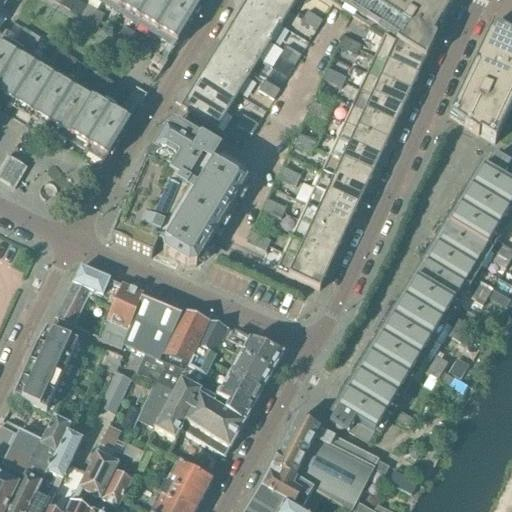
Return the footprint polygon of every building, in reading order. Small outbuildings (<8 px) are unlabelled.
[(98,0),(176,46),(177,47),(199,10),(181,0),(98,0)] [(281,28),(291,10),(274,0),(248,0),(245,6),(281,28)] [(274,0),(291,10),(297,0),(274,0)] [(452,5),(443,0),(321,0),(370,30),(384,38),(425,63),(443,24),(441,22),(452,5)] [(270,45),(281,28),(245,6),(234,23),(270,45)] [(81,20),(89,25),(96,13),(88,8),(81,20)] [(104,17),(96,13),(89,25),(97,29),(104,17)] [(308,29),(315,18),(307,14),(301,24),(308,29)] [(315,18),(308,29),(316,33),(322,23),(315,18)] [(259,62),(270,45),(234,23),(223,40),(259,62)] [(511,38),(492,26),(449,118),(477,140),(479,137),(494,146),(511,107),(511,38)] [(118,42),(126,47),(133,35),(125,30),(118,42)] [(31,36),(23,31),(16,43),(24,48),(31,36)] [(141,40),(133,35),(126,47),(134,51),(141,40)] [(32,52),(40,41),(31,36),(24,48),(32,52)] [(347,54),(352,43),(342,38),(337,49),(347,54)] [(384,38),(374,60),(417,80),(425,63),(384,38)] [(248,80),(259,62),(223,40),(213,58),(248,80)] [(352,43),(347,54),(356,58),(362,47),(352,43)] [(129,126),(128,125),(0,47),(0,97),(107,162),(129,126)] [(287,63),(293,53),(285,48),(279,58),(287,63)] [(68,58),(60,53),(53,65),(61,70),(68,58)] [(293,53),(287,63),(295,68),(301,58),(293,53)] [(151,64),(161,71),(162,71),(167,64),(155,57),(151,64)] [(69,75),(76,63),(68,58),(61,70),(69,75)] [(238,97),(248,80),(213,58),(202,75),(238,97)] [(410,96),(417,80),(374,60),(366,76),(410,96)] [(332,86),(337,75),(327,71),(322,82),(332,86)] [(105,80),(97,75),(90,87),(98,92),(105,80)] [(227,115),(238,97),(202,75),(191,92),(227,115)] [(337,75),(332,86),(341,91),(346,80),(337,75)] [(402,113),(410,96),(366,76),(359,92),(402,113)] [(106,97),(114,85),(105,80),(98,92),(106,97)] [(265,98),(272,88),(264,83),(258,93),(265,98)] [(272,88),(265,98),(273,103),(280,92),(272,88)] [(216,133),(227,115),(191,92),(180,111),(216,133)] [(395,129),(402,113),(359,92),(351,109),(395,129)] [(139,109),(144,101),(132,95),(128,102),(139,109)] [(316,119),(322,108),(312,104),(307,115),(316,119)] [(322,108),(316,119),(326,124),(331,113),(322,108)] [(387,145),(395,129),(351,109),(344,125),(387,145)] [(244,133),(251,122),(243,117),(236,128),(244,133)] [(251,122),(244,133),(252,138),(258,127),(251,122)] [(380,162),(387,145),(344,125),(336,141),(380,162)] [(195,268),(212,240),(246,184),(199,155),(200,154),(166,134),(153,154),(154,155),(152,156),(150,158),(149,159),(148,162),(148,164),(148,166),(148,167),(145,165),(110,242),(129,250),(151,260),(157,246),(195,268)] [(301,152),(306,141),(297,137),(292,148),(301,152)] [(306,141),(301,152),(311,157),(316,146),(306,141)] [(372,178),(380,162),(336,141),(328,158),(372,178)] [(27,170),(7,158),(0,169),(0,182),(14,191),(27,170)] [(364,194),(372,178),(328,158),(321,174),(364,194)] [(334,419),(331,424),(335,426),(335,427),(335,428),(335,429),(335,430),(336,432),(337,432),(337,433),(339,433),(340,433),(341,433),(343,432),(344,431),(345,431),(367,445),(373,436),(374,436),(408,380),(421,388),(428,377),(437,382),(447,366),(435,359),(442,348),(431,342),(511,207),(511,174),(502,169),(503,168),(503,167),(503,165),(502,164),(501,163),(500,162),(499,162),(498,162),(497,162),(496,163),(495,163),(494,164),(490,162),(489,162),(484,171),(349,394),(337,414),(334,419)] [(286,185),(291,174),(282,170),(277,181),(286,185)] [(291,174),(286,185),(296,189),(301,178),(291,174)] [(357,211),(364,194),(321,174),(313,190),(357,211)] [(349,227),(357,211),(313,190),(306,207),(349,227)] [(272,217),(276,206),(267,202),(262,213),(272,217)] [(286,210),(276,206),(272,217),(281,221),(286,210)] [(342,243),(349,227),(306,207),(298,223),(342,243)] [(334,260),(342,243),(298,223),(291,239),(334,260)] [(256,250),(261,239),(252,234),(247,245),(256,250)] [(271,243),(261,239),(256,250),(266,254),(271,243)] [(327,276),(328,273),(334,260),(291,239),(283,256),(320,273),(327,276)] [(511,257),(511,254),(502,248),(492,264),(504,271),(511,257)] [(327,276),(320,273),(283,256),(275,273),(319,293),(327,276)] [(54,321),(99,342),(122,288),(110,282),(81,269),(54,321)] [(491,292),(480,285),(470,301),(481,308),(491,292)] [(145,297),(122,288),(99,342),(122,352),(145,297)] [(157,303),(145,297),(122,352),(135,355),(147,326),(157,303)] [(159,332),(170,308),(157,303),(147,326),(159,332)] [(147,326),(135,355),(147,358),(142,369),(139,376),(156,385),(158,385),(162,378),(180,386),(181,384),(187,372),(161,362),(184,314),(170,308),(159,332),(147,326)] [(209,324),(184,314),(161,362),(187,372),(188,370),(209,324)] [(469,329),(457,322),(447,338),(459,345),(469,329)] [(206,379),(228,333),(209,324),(188,370),(187,372),(181,384),(190,388),(197,375),(206,379)] [(85,348),(46,333),(36,349),(77,367),(85,348)] [(241,359),(272,375),(276,368),(277,368),(283,357),(271,352),(249,342),(234,335),(229,344),(244,352),(241,359)] [(77,367),(36,349),(28,366),(69,384),(77,367)] [(115,375),(118,367),(122,360),(107,355),(100,370),(115,375)] [(262,393),(272,375),(241,359),(232,374),(262,393)] [(69,384),(28,366),(21,383),(61,401),(69,384)] [(253,410),(262,393),(232,374),(223,391),(253,410)] [(117,413),(131,383),(116,375),(102,405),(117,413)] [(156,385),(138,423),(155,432),(180,386),(162,378),(158,385),(156,385)] [(61,401),(21,383),(13,400),(13,401),(14,401),(53,419),(61,401)] [(224,460),(243,426),(218,411),(221,405),(216,402),(190,388),(181,384),(180,386),(155,432),(154,434),(175,445),(181,435),(224,460)] [(243,426),(253,410),(223,391),(216,402),(221,405),(218,411),(243,426)] [(396,423),(408,430),(413,422),(401,415),(396,423)] [(44,439),(7,511),(29,511),(67,436),(70,429),(53,421),(44,439)] [(322,500),(343,511),(384,511),(378,508),(376,511),(364,511),(354,506),(371,473),(376,475),(376,474),(385,479),(390,470),(376,463),(338,443),(297,422),(296,424),(272,470),(273,471),(322,500)] [(0,511),(7,511),(44,439),(42,438),(39,444),(16,433),(17,430),(6,425),(5,427),(2,426),(0,430),(0,511)] [(48,511),(68,471),(82,443),(67,436),(29,511),(48,511)] [(71,502),(66,511),(79,511),(77,511),(85,496),(99,503),(117,467),(103,459),(104,456),(97,452),(96,452),(83,478),(72,502),(71,502)] [(106,511),(108,507),(117,511),(131,482),(116,475),(119,468),(117,467),(99,503),(95,511),(94,510),(92,511),(106,511)] [(197,468),(193,475),(211,484),(215,477),(197,468)] [(184,511),(196,511),(209,488),(211,484),(193,475),(180,469),(173,481),(169,479),(165,487),(184,497),(177,508),(184,511)] [(83,478),(68,471),(48,511),(66,511),(71,502),(72,502),(83,478)] [(273,471),(261,492),(294,511),(314,511),(322,500),(273,471)] [(417,487),(394,474),(388,485),(411,498),(417,487)] [(165,487),(165,488),(155,507),(158,509),(156,511),(184,511),(177,508),(184,497),(165,487)] [(294,511),(261,492),(248,511),(294,511)]
